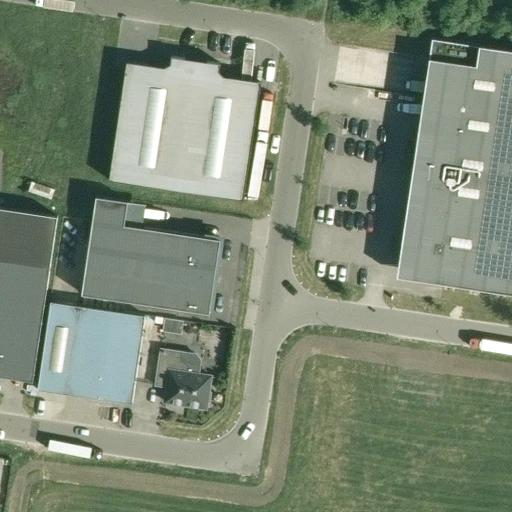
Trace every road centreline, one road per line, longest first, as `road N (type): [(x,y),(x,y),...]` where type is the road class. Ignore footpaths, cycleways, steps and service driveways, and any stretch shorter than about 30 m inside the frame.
road 1 (unclassified): [(270,306),(304,42),(25,0)]
road 2 (unclassified): [(0,430),(245,467),(270,306)]
road 3 (unclassified): [(511,342),(270,306)]
